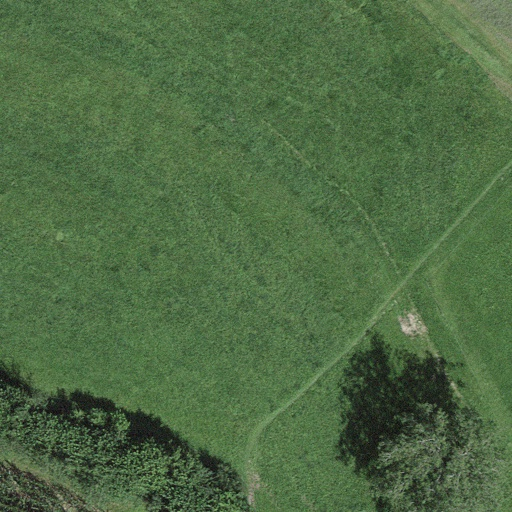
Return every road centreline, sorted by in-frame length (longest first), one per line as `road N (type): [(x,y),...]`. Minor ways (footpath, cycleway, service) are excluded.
road 1 (track): [(414,281),(511,437)]
road 2 (track): [(511,169),(414,281)]
